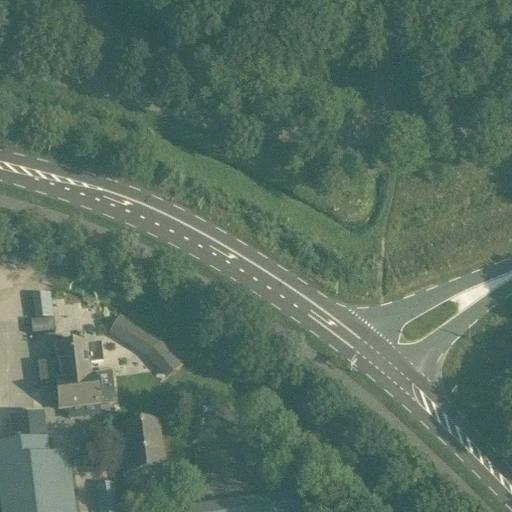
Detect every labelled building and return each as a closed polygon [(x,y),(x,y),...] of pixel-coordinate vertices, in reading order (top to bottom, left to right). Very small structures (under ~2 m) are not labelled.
[(52,295),(33,296),(34,321),(53,320),(52,295)] [(119,321),(109,340),(173,371),(182,352),(119,321)] [(57,364),(52,365),(54,383),(57,411),(98,406),(95,378),(89,378),(87,364),(100,362),(98,347),(85,349),(84,345),(55,349),(57,364)] [(8,420),(18,511),(75,511),(74,497),(54,498),(52,483),(56,483),(51,438),(47,438),(44,416),(37,416),(36,405),(21,407),(23,418),(8,420)] [(157,424),(122,428),(128,475),(162,470),(157,424)] [(208,448),(193,452),(199,477),(214,474),(208,448)] [(224,504),(163,511),(300,511),(300,504),(268,508),(266,496),(255,497),(253,481),(222,485),(224,504)] [(97,485),(98,511),(117,511),(116,483),(97,485)] [(166,491),(145,494),(147,509),(168,507),(166,491)]
